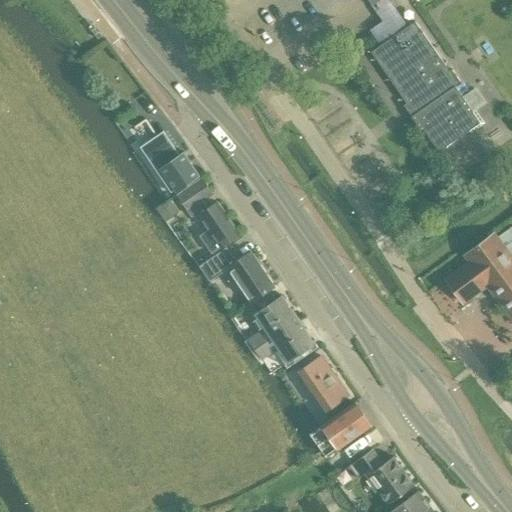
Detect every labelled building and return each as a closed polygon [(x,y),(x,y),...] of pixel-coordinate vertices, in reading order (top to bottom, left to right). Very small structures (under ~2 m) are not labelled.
[(415,21),(393,36),(370,51),(414,114),(411,116),(436,152),(435,152),(435,154),(445,147),(448,150),(460,141),(457,138),(468,130),(470,133),(484,123),(474,109),(472,110),(455,86),(461,83),(451,69),(449,71),(415,21)] [(152,139),(140,147),(141,149),(142,148),(151,161),(171,191),(170,191),(171,193),(174,191),(175,193),(200,176),(183,152),(179,155),(174,147),(163,131),(152,139)] [(201,178),(186,188),(177,194),(188,211),(194,208),(209,230),(200,236),(212,253),(239,234),(217,202),(206,210),(201,202),(212,195),(201,178)] [(511,260),(493,235),(493,234),(465,255),(470,262),(446,280),(463,302),(477,292),(476,288),(488,279),(498,292),(496,295),(511,317),(511,260)] [(226,248),(210,259),(200,266),(209,281),(228,268),(251,302),(274,286),(250,251),(235,261),(226,248)] [(254,349),(297,320),(281,296),(256,313),(265,327),(248,339),(254,349)] [(288,360),(313,344),(297,320),(254,349),(261,359),(279,347),(288,360)] [(338,415),(352,404),(346,396),(349,395),(321,356),(300,371),(325,407),(315,414),(322,425),(323,426),(338,415)] [(326,457),(370,426),(354,403),(352,404),(338,415),(323,426),(322,425),(310,434),(326,457)] [(382,465),(372,450),(348,467),(357,479),(364,474),(387,505),(413,486),(393,457),(382,465)] [(432,511),(418,492),(390,511),(432,511)]
